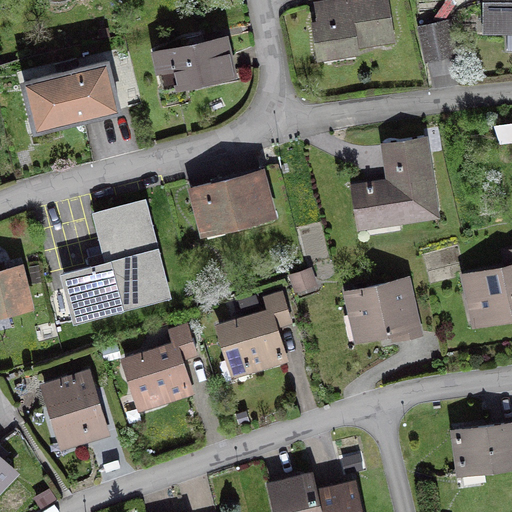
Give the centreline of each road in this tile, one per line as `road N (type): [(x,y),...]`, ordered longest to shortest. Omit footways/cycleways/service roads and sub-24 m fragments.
road 1 (residential): [(56,511),(385,410),(511,384)]
road 2 (residential): [(0,204),(14,193),(277,129)]
road 3 (residential): [(277,129),(511,99)]
road 4 (residential): [(277,129),(253,0)]
